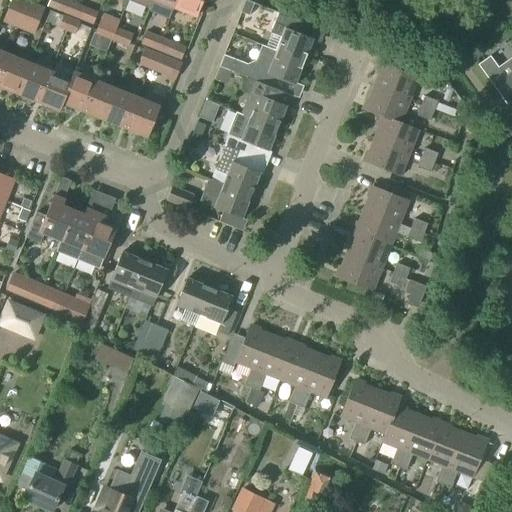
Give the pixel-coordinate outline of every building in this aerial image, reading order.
[(19,30),(30,3),(23,0),(11,0),(2,23),(19,30)] [(74,18),(79,5),(66,0),(49,0),(47,7),(63,14),(74,18)] [(154,1),(154,0),(129,0),(130,1),(150,9),(153,1),(154,1)] [(176,10),(180,0),(154,0),(154,1),(176,10)] [(195,18),(202,0),(180,0),(176,10),(195,18)] [(33,36),(44,8),(30,3),(19,30),(33,36)] [(93,26),(98,13),(79,5),(74,18),(93,26)] [(278,13),(269,34),(280,38),(275,51),(303,62),(312,40),(303,36),(308,25),(278,13)] [(102,14),(94,33),(105,38),(109,27),(116,30),(116,29),(119,21),(102,14)] [(67,33),(73,20),(62,16),(57,29),(67,33)] [(74,35),(79,22),(73,20),(67,33),(74,35)] [(116,29),(116,30),(109,27),(105,38),(94,33),(93,33),(88,46),(106,54),(111,42),(113,42),(118,29),(116,29)] [(121,46),(126,33),(118,29),(113,42),(121,46)] [(158,52),(164,39),(145,32),(140,45),(158,52)] [(126,33),(121,46),(127,48),(132,35),(126,33)] [(180,61),(185,48),(164,39),(158,52),(180,61)] [(223,56),(218,67),(227,71),(246,78),(245,78),(279,92),(283,81),(294,85),(303,62),(275,51),(266,47),(261,46),(256,61),(246,65),(231,59),(223,56)] [(151,71),(158,54),(144,49),(137,65),(151,71)] [(0,75),(8,55),(0,52),(0,75)] [(174,81),(181,64),(158,54),(151,71),(174,81)] [(0,88),(16,95),(29,64),(8,55),(0,75),(0,88)] [(511,74),(506,80),(489,57),(477,65),(500,97),(511,89),(511,74)] [(38,104),(51,73),(29,64),(16,95),(38,104)] [(372,88),(409,101),(417,79),(381,65),(372,88)] [(218,67),(213,80),(222,83),(225,75),(227,71),(218,67)] [(105,122),(117,91),(104,85),(110,73),(101,69),(83,113),(105,122)] [(64,105),(77,74),(73,73),(70,80),(51,73),(38,104),(58,112),(62,104),(64,105)] [(77,74),(64,105),(83,113),(96,82),(95,81),(77,74)] [(235,113),(249,119),(276,130),(285,107),(287,108),(292,97),(285,94),(279,92),(245,78),(244,83),(240,91),(248,94),(240,115),(235,113)] [(400,124),(409,101),(372,88),(363,111),(381,118),(400,124)] [(126,130),(139,99),(117,91),(105,122),(126,130)] [(429,121),(437,102),(423,97),(416,116),(429,121)] [(139,99),(126,130),(146,138),(159,107),(139,99)] [(436,103),(433,111),(445,115),(448,108),(436,103)] [(228,134),(223,147),(258,161),(262,150),(268,152),(276,130),(249,119),(235,113),(227,134),(228,134)] [(418,131),(400,124),(381,118),(372,140),(409,154),(418,131)] [(199,141),(205,126),(196,123),(190,138),(199,141)] [(195,150),(199,141),(190,138),(187,147),(195,150)] [(400,177),(409,154),(372,140),(364,163),(400,177)] [(212,181),(250,196),(259,174),(254,172),(258,161),(223,147),(224,148),(223,151),(215,171),(212,181)] [(429,173),(437,154),(424,149),(416,168),(429,173)] [(0,199),(5,202),(14,180),(0,174),(0,199)] [(208,179),(202,194),(217,200),(213,208),(241,219),(250,196),(212,181),(208,179)] [(188,210),(193,196),(171,187),(165,202),(188,210)] [(398,224),(407,201),(372,187),(363,210),(398,224)] [(73,211),(61,206),(64,200),(53,196),(45,216),(35,213),(25,239),(39,244),(43,235),(59,241),(60,242),(73,211)] [(21,208),(17,219),(25,223),(30,211),(21,208)] [(59,241),(54,252),(76,261),(81,250),(96,214),(87,210),(84,216),(73,211),(60,242),(59,241)] [(390,247),(398,224),(363,210),(354,233),(390,247)] [(81,250),(77,261),(98,270),(103,259),(115,228),(103,223),(105,217),(96,214),(81,250)] [(419,244),(427,224),(413,219),(406,239),(419,244)] [(381,269),(390,247),(354,233),(345,255),(381,269)] [(9,238),(5,250),(14,253),(18,242),(9,238)] [(110,280),(106,289),(129,299),(144,261),(121,252),(110,280)] [(372,292),(381,269),(345,255),(336,278),(372,292)] [(144,261),(129,299),(151,308),(155,298),(166,270),(144,261)] [(401,288),(409,269),(396,264),(388,283),(401,288)] [(35,303),(42,285),(12,273),(5,291),(35,303)] [(186,279),(175,307),(183,310),(179,321),(193,326),(209,288),(186,279)] [(417,309),(426,287),(408,281),(404,293),(409,295),(405,304),(417,309)] [(56,312),(63,294),(42,285),(35,303),(55,311),(56,312)] [(209,288),(193,326),(211,334),(216,332),(227,337),(236,313),(226,309),(231,297),(209,288)] [(88,304),(72,297),(63,294),(56,312),(55,311),(53,317),(78,327),(88,304)] [(88,304),(78,327),(79,327),(79,328),(91,333),(104,302),(92,297),(89,304),(88,304)] [(0,325),(33,339),(43,317),(7,302),(0,319),(0,325)] [(142,355),(154,325),(144,321),(131,350),(142,355)] [(155,361),(167,331),(154,325),(142,355),(155,361)] [(230,338),(219,367),(231,372),(234,363),(250,369),(243,385),(251,388),(251,389),(272,336),(249,327),(243,343),(230,338)] [(251,388),(246,400),(254,404),(259,391),(265,376),(280,381),(294,345),(272,336),(251,389),(251,388)] [(294,345),(280,381),(294,387),(288,403),(295,406),(316,354),(294,345)] [(134,358),(118,351),(111,367),(108,374),(123,381),(134,358)] [(295,406),(287,427),(295,430),(304,409),(303,409),(310,393),(325,399),(339,363),(316,354),(295,406)] [(169,389),(168,390),(192,402),(199,389),(192,385),(180,379),(174,391),(169,389)] [(356,443),(376,390),(353,381),(339,418),(354,424),(348,440),(343,438),(337,453),(349,458),(356,443)] [(381,443),(399,399),(376,390),(356,443),(363,446),(370,430),(384,435),(381,443)] [(418,416),(396,407),(399,400),(399,399),(381,443),(396,449),(390,465),(398,468),(418,416)] [(426,461),(440,425),(418,416),(398,468),(405,471),(411,455),(426,461)] [(442,486),(463,433),(440,425),(426,461),(441,467),(434,483),(442,486)] [(463,433),(442,486),(450,489),(456,473),(472,479),(486,442),(463,433)] [(0,480),(0,481),(16,445),(0,437),(0,480)] [(310,454),(297,448),(287,469),(300,476),(310,454)] [(100,511),(138,511),(147,491),(160,461),(141,453),(131,476),(118,471),(110,491),(104,488),(95,509),(100,511)] [(68,462),(74,465),(78,457),(71,454),(68,462)] [(53,482),(39,476),(44,464),(28,457),(14,486),(26,491),(23,499),(50,511),(51,511),(57,499),(61,500),(77,466),(74,465),(68,462),(63,460),(53,482)] [(182,490),(193,496),(195,496),(202,482),(186,475),(179,489),(182,490)] [(322,510),(331,488),(309,479),(301,501),(322,510)] [(233,511),(271,511),(275,504),(240,488),(230,510),(233,511)] [(186,511),(193,496),(182,490),(174,509),(172,511),(186,511)] [(193,496),(186,511),(202,511),(207,502),(193,496)] [(457,501),(452,511),(467,511),(470,506),(457,501)]
